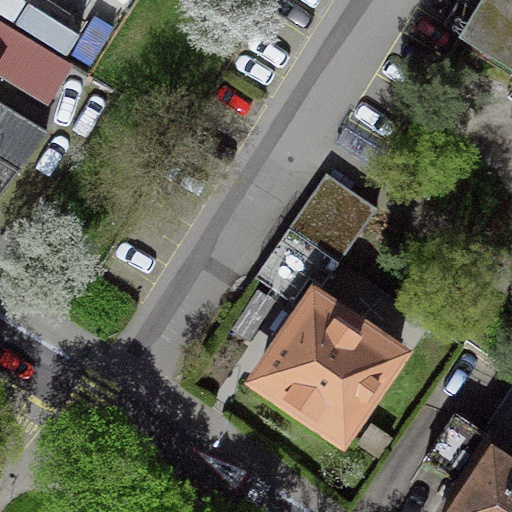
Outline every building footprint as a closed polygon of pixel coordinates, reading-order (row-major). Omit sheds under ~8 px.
[(511,65),(511,0),(462,0),(476,8),(459,33),(473,42),(511,65)] [(368,210),(327,181),(311,205),(292,233),(342,267),(377,215),(368,210)] [(276,255),(257,284),(299,312),(315,288),(324,294),(342,267),(292,233),(276,255)] [(414,360),(317,295),(248,395),(296,427),(345,461),(414,360)] [(511,511),(511,443),(490,430),(438,511),(511,511)]
